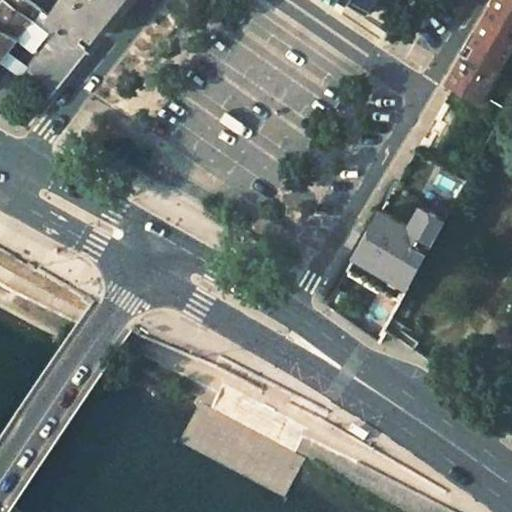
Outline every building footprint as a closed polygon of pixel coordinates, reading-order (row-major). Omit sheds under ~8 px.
[(21,0),(0,0),(0,60),(43,95),(85,42),(78,36),(47,10),(44,6),(40,10),(35,7),(32,10),(21,0)] [(55,0),(47,10),(78,36),(86,27),(93,32),(119,0),(55,0)] [(349,0),(351,3),(353,0),(354,0),(364,6),(362,10),(367,13),(369,10),(372,12),(375,8),(372,5),(375,0),(349,0)] [(511,0),(503,0),(468,61),(501,81),(511,61),(511,0)] [(458,77),(491,96),(501,81),(468,61),(458,77)] [(382,207),(347,268),(402,303),(448,220),(423,204),(410,225),(382,207)] [(423,336),(393,318),(380,340),(409,360),(423,336)]
